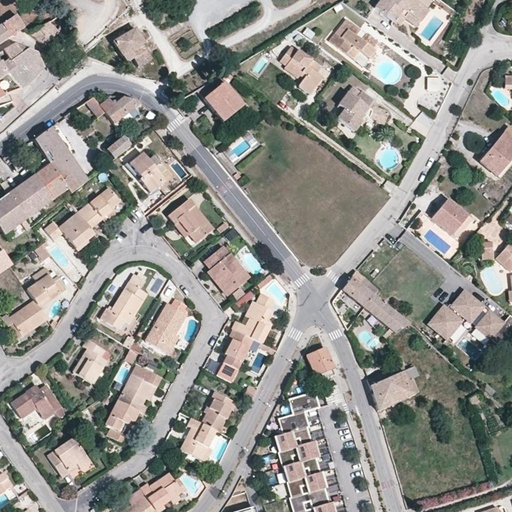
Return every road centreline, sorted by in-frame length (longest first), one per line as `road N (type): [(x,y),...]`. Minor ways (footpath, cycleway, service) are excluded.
road 1 (residential): [(0,382),(54,344),(123,256),(151,256),(173,269),(210,312),(209,333),(142,460),(65,511)]
road 2 (residential): [(315,301),(174,123),(126,87),(79,90),(0,150)]
road 3 (residential): [(315,301),(401,200),(475,65),(511,51)]
road 4 (track): [(135,0),(183,73),(306,0)]
road 5 (tertiary): [(315,301),(356,380),(395,511)]
road 6 (residential): [(233,457),(315,301)]
road 7 (unknown): [(366,12),(460,93)]
